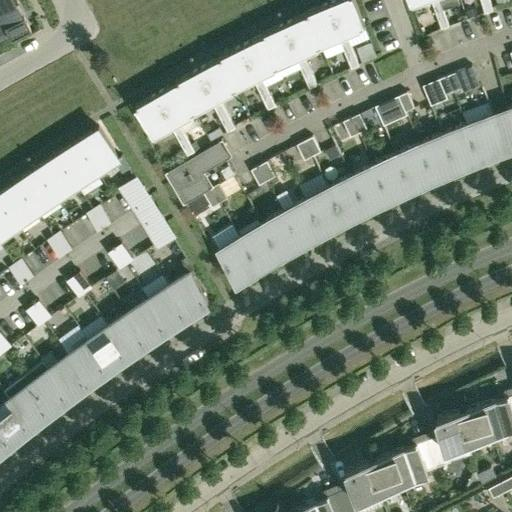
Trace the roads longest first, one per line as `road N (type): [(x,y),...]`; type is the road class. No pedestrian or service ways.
road 1 (residential): [(511,173),(403,219),(237,310),(0,483)]
road 2 (tertiary): [(511,245),(285,361),(71,511)]
road 3 (tertiary): [(112,511),(281,394),(511,274)]
road 4 (residential): [(177,511),(362,391),(511,316)]
road 5 (residential): [(253,145),(418,67)]
road 6 (residential): [(0,311),(123,225)]
